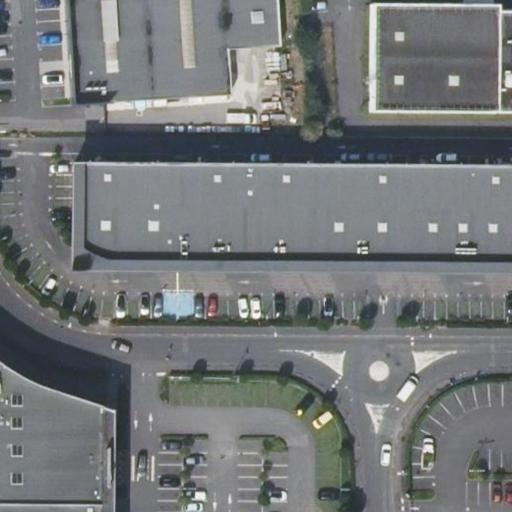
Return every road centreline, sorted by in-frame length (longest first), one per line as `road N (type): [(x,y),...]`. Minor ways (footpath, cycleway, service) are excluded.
road 1 (unclassified): [(0,298),(40,331),(102,350),(280,350),(380,371)]
road 2 (unclassified): [(378,511),(380,371)]
road 3 (unclassified): [(380,371),(458,352),(511,352)]
